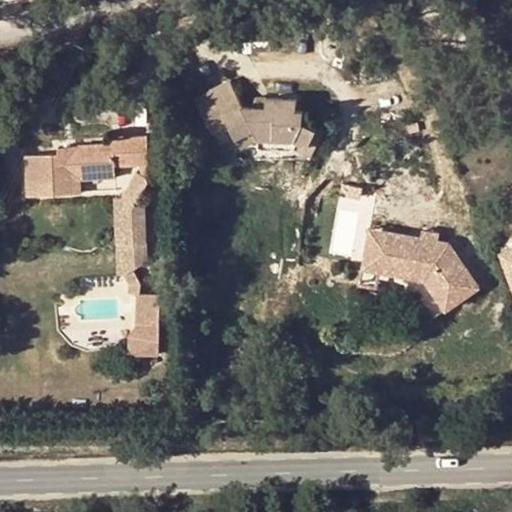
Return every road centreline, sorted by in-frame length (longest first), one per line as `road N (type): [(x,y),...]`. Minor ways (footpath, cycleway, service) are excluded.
road 1 (secondary): [(511,463),(0,477)]
road 2 (residential): [(0,36),(118,0)]
